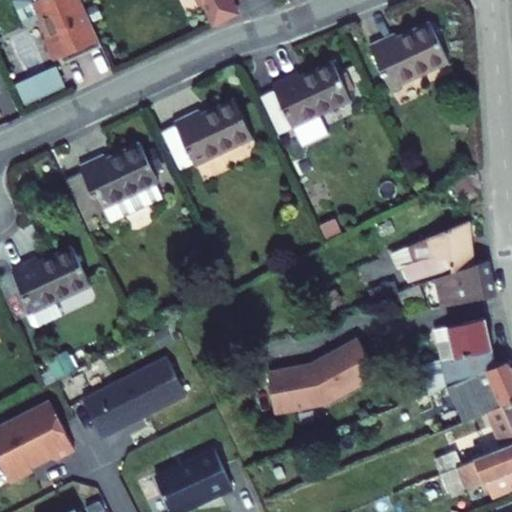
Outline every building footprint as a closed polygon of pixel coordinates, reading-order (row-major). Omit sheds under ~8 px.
[(74,57),(102,45),(81,0),(13,0),(24,25),(39,19),(47,37),(44,39),(54,60),(61,57),(72,52),(74,57)] [(205,2),(212,19),(236,8),(231,0),(199,0),(201,4),(205,2)] [(212,19),(215,25),(238,14),(236,8),(212,19)] [(396,33),(371,45),(391,87),(449,59),(432,23),(398,39),(396,33)] [(351,98),(334,62),(300,78),(298,72),(272,84),(276,92),(292,126),(351,98)] [(26,105),(67,86),(57,65),(16,84),(26,105)] [(264,98),(280,132),(292,126),(276,92),(264,98)] [(195,163),(253,135),(236,99),(203,115),(200,109),(175,121),(177,125),(195,163)] [(163,132),(181,169),(195,163),(177,125),(163,132)] [(158,180),(141,144),(108,159),(105,153),(80,165),(83,173),(100,207),(101,207),(104,214),(108,223),(163,197),(156,181),(158,180)] [(481,186),(478,171),(454,183),(464,200),(479,194),(477,188),(481,186)] [(83,173),(68,180),(92,230),(100,227),(96,218),(104,214),(101,207),(100,207),(83,173)] [(452,268),(452,273),(475,265),(471,220),(392,253),(399,268),(403,267),(408,282),(452,268)] [(90,283),(73,246),(40,262),(37,256),(12,268),(32,310),(55,299),(90,283)] [(443,306),(495,295),(488,260),(475,265),(452,273),(437,279),(443,306)] [(370,291),(374,302),(399,292),(396,282),(370,291)] [(420,285),(400,292),(404,303),(424,296),(420,285)] [(37,326),(62,314),(55,299),(32,310),(33,312),(28,315),(32,324),(37,326)] [(498,366),(486,318),(435,329),(443,359),(422,365),(430,394),(447,387),(498,366)] [(319,362),(269,372),(275,412),(326,402),(379,373),(359,338),(335,351),(336,353),(319,362)] [(167,356),(84,399),(103,437),(187,395),(167,356)] [(511,401),(511,364),(511,361),(498,366),(447,387),(463,422),(487,412),(511,401)] [(55,459),(75,449),(51,401),(0,426),(0,461),(10,481),(33,470),(32,467),(53,456),(55,459)] [(511,401),(487,412),(504,448),(511,444),(511,401)] [(462,465),(492,453),(486,440),(457,452),(462,465)] [(511,444),(504,448),(492,453),(462,465),(441,473),(450,493),(482,481),(484,484),(488,483),(492,497),(511,488),(511,444)] [(214,449),(155,476),(171,511),(172,511),(203,498),(204,500),(232,488),(214,449)] [(435,458),(441,473),(462,465),(457,452),(456,450),(435,458)]
